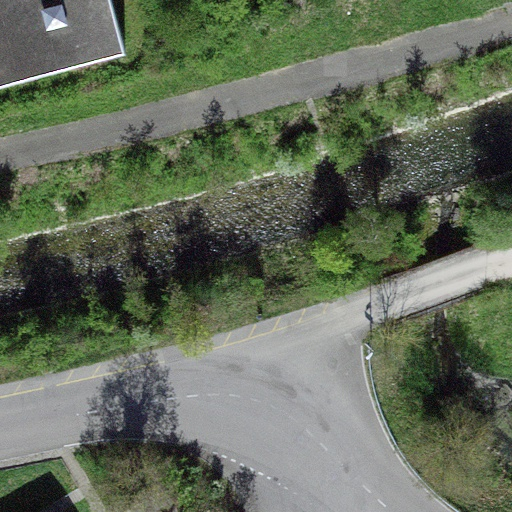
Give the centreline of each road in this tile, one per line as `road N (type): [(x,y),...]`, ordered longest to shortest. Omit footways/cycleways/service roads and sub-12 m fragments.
road 1 (track): [(511,20),(0,155)]
road 2 (residential): [(0,437),(159,408),(214,403),(268,412),(385,511)]
road 3 (track): [(268,412),(305,368),(363,325),(511,267)]
